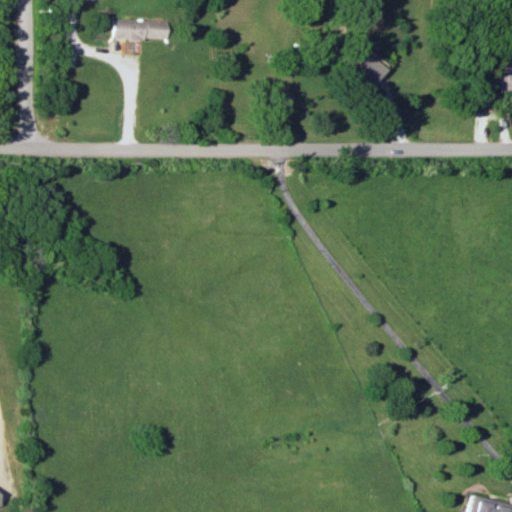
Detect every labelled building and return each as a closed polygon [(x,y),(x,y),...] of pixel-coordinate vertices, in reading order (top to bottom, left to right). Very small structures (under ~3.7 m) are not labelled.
[(163,39),(163,20),(106,18),(106,37),(163,39)] [(365,87),(380,69),(350,45),(335,63),(365,87)] [(511,73),(496,74),(496,92),(511,91),(511,73)] [(470,105),(488,106),(488,83),(470,83),(470,105)] [(266,89),(266,106),(285,107),(286,90),(266,89)] [(511,511),(511,505),(465,495),(461,511),(511,511)]
